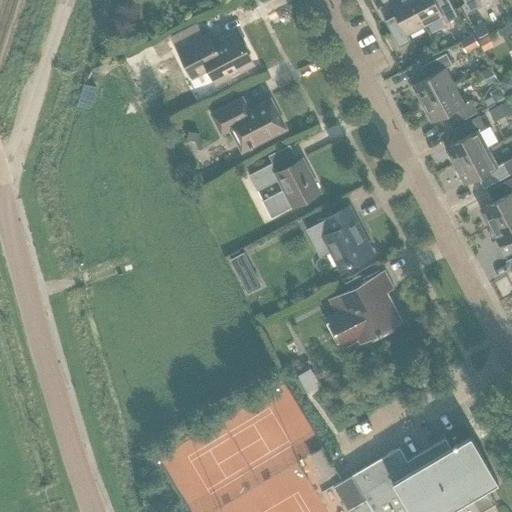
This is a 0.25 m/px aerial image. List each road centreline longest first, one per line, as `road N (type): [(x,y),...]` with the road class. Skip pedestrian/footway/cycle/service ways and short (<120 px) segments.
road 1 (residential): [(511,366),(318,0)]
road 2 (tertiary): [(92,511),(0,202)]
road 3 (unclassified): [(0,200),(65,0)]
